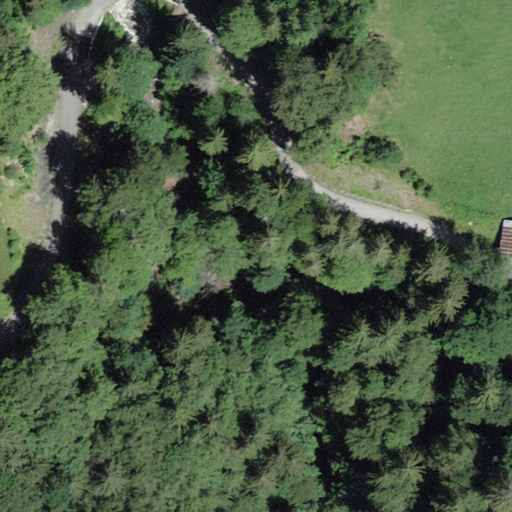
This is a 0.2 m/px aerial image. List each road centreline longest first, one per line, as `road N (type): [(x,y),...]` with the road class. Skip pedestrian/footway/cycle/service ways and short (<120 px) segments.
road 1 (residential): [(200,0),(237,37),(295,179),(428,247),(511,270)]
road 2 (residential): [(0,346),(49,274),(76,20),(91,0)]
